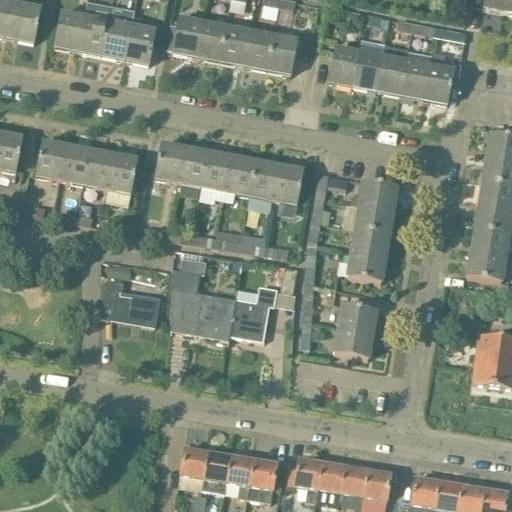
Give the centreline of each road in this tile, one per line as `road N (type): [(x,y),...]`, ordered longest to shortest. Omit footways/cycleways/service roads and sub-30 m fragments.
road 1 (residential): [(439,174),(413,160),(0,79)]
road 2 (unclassified): [(401,447),(93,394)]
road 3 (residential): [(401,447),(443,192),(439,174)]
road 4 (residential): [(93,394),(90,248),(0,231)]
road 5 (residential): [(439,174),(471,88),(511,94)]
